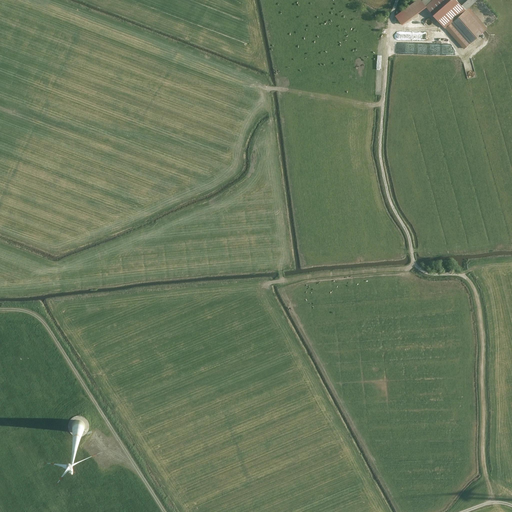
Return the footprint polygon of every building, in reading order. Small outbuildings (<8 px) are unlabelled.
[(411,19),(425,6),(419,0),(414,0),(403,10),(411,19)] [(432,0),(426,6),(425,6),(433,14),(448,0),(432,0)] [(456,0),(448,0),(433,14),(445,28),(465,10),(461,5),(456,0)] [(466,0),(461,5),(465,10),(468,7),(475,0),(466,0)] [(465,10),(445,28),(464,49),(487,29),(468,7),(465,10)]
